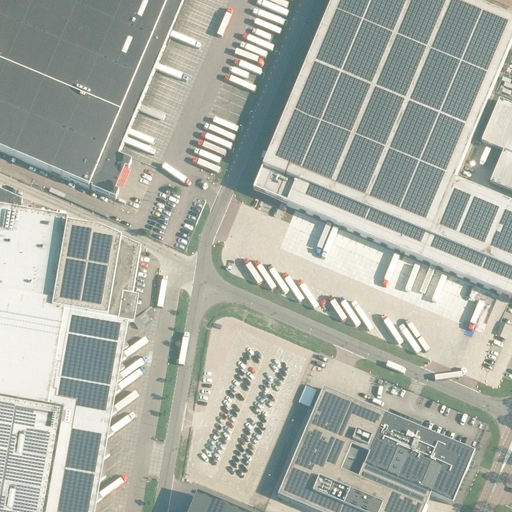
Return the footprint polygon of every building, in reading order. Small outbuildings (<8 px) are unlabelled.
[(118,156),(184,0),(0,0),(0,150),(89,188),(89,186),(92,187),(91,189),(115,200),(118,192),(115,190),(125,168),(128,169),(131,162),(118,156)] [(258,180),(254,191),(281,202),(281,200),(287,202),(286,205),(295,209),(499,293),(510,298),(511,299),(511,206),(453,182),(511,41),(511,20),(462,0),(332,0),(257,180),(258,180)] [(511,105),(499,100),(481,143),(503,152),(489,184),(511,193),(511,105)] [(120,348),(122,336),(126,333),(127,324),(128,322),(132,295),(141,247),(100,229),(66,223),(67,217),(21,209),(22,200),(0,190),(0,511),(91,511),(94,498),(97,477),(101,456),(105,434),(109,413),(112,390),(114,380),(116,369),(118,358),(120,348)] [(305,385),(298,402),(309,407),(316,390),(305,385)] [(323,388),(277,496),(314,511),(425,511),(427,508),(425,507),(428,501),(430,495),(452,505),(469,466),(472,467),(475,462),(471,461),(475,452),(385,414),(365,406),(364,405),(360,404),(358,403),(353,401),(351,400),(346,398),(344,397),(338,395),(336,394),(331,391),(329,391),(324,388),(323,388)] [(238,511),(223,505),(197,494),(189,511),(238,511)]
